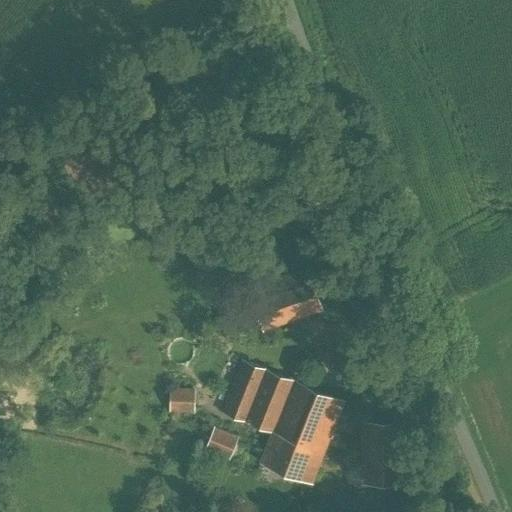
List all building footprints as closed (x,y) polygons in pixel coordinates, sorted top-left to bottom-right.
[(309,266),(248,287),(263,330),(323,309),(309,266)] [(222,411),(272,431),(324,450),(344,399),(243,359),(222,411)] [(171,394),(163,394),(162,407),(170,408),(170,411),(194,412),(195,388),(171,387),(171,394)] [(361,420),(359,484),(409,483),(409,420),(361,420)] [(205,449),(230,459),(239,436),(214,425),(209,437),(203,434),(199,444),(206,447),(205,449)] [(324,450),(272,431),(260,461),(312,482),(324,450)]
